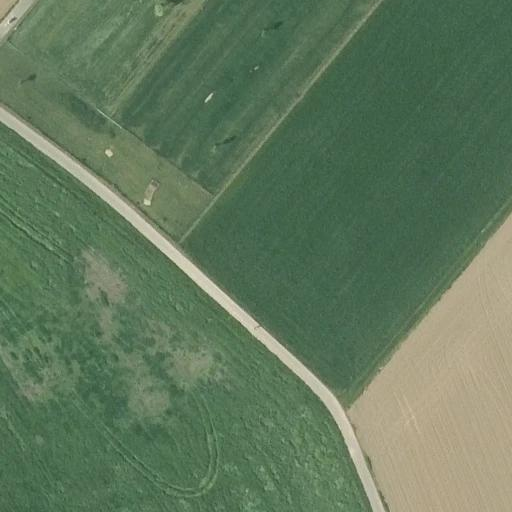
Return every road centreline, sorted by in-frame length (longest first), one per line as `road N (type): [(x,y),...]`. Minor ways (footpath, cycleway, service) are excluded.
road 1 (track): [(384,511),(332,403),(110,201),(0,119)]
road 2 (track): [(332,403),(511,188)]
